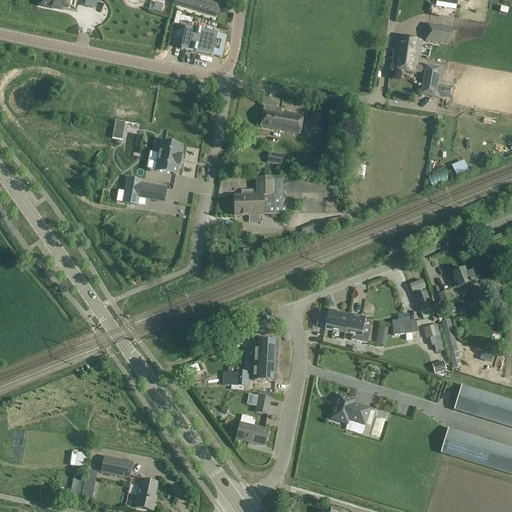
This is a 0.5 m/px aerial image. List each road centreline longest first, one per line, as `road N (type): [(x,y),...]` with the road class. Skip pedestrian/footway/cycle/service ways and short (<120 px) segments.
road 1 (unclassified): [(239,507),(269,487),(285,452),(303,356),(290,309),(511,216)]
road 2 (tertiary): [(239,507),(0,169)]
road 3 (residential): [(222,73),(0,36)]
road 4 (residential): [(195,267),(227,95),(222,73)]
road 5 (unknown): [(299,375),(446,408)]
